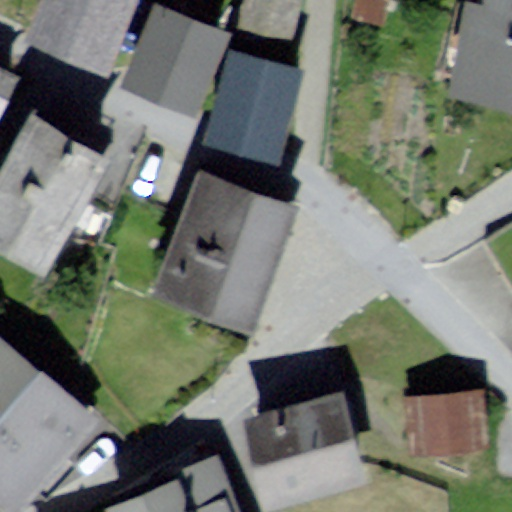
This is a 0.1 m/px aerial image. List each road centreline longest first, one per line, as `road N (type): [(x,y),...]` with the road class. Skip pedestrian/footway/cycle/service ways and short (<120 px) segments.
road 1 (residential): [(58,511),(225,410),(398,257)]
road 2 (residential): [(317,193),(0,44)]
road 3 (residential): [(318,0),(317,193)]
road 4 (residential): [(398,257),(511,371)]
road 5 (residential): [(398,257),(511,188)]
